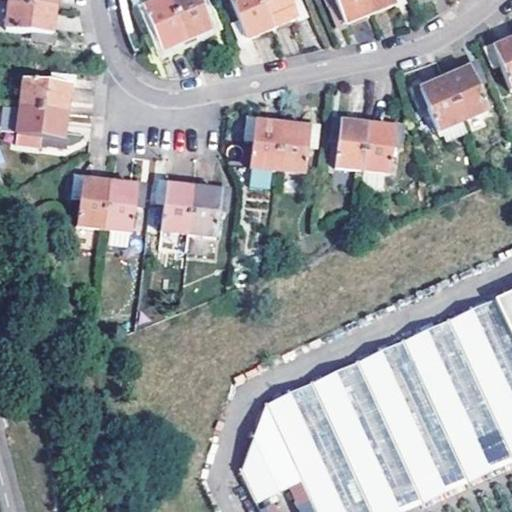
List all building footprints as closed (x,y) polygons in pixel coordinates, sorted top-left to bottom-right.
[(10,0),(9,6),(54,12),(55,0),(10,0)] [(196,0),(166,0),(167,2),(185,44),(213,32),(211,27),(214,26),(217,24),(213,14),(204,18),(196,0)] [(243,44),(271,33),(257,0),(229,0),(240,28),(237,30),(240,37),(243,44)] [(288,0),(257,0),(271,33),(301,20),(294,6),(291,7),(288,0)] [(340,30),(370,17),(362,0),(327,0),(331,8),(337,6),(339,13),(330,17),(336,31),(340,30)] [(362,0),(370,17),(398,5),(395,0),(362,0)] [(185,44),(167,2),(143,12),(154,40),(146,43),(149,53),(152,52),(155,51),(157,56),(185,44)] [(54,12),(9,6),(6,31),(35,35),(35,40),(42,41),(50,42),(54,12)] [(510,94),(511,93),(511,42),(488,53),(494,68),(499,67),(510,94)] [(494,68),(488,53),(485,54),(482,55),(488,71),(494,68)] [(472,71),(445,81),(463,124),(486,115),(474,87),(478,86),(475,78),(472,71)] [(463,124),(445,81),(416,93),(422,108),(425,107),(436,136),(462,125),(463,124)] [(20,109),(66,115),(70,85),(62,83),(54,82),(53,87),(23,83),(20,109)] [(66,115),(20,109),(16,136),(47,140),(47,144),(62,146),(66,115)] [(469,143),(462,125),(436,136),(438,139),(443,137),(449,151),(469,143)] [(277,175),(283,130),(252,126),(251,131),(248,130),(246,130),(244,140),(254,141),(250,171),(251,171),(249,190),(275,193),(277,175)] [(361,175),(367,129),(336,126),(335,133),(334,141),(338,142),(335,171),(361,175)] [(361,175),(384,178),(388,178),(391,149),(397,149),(398,140),(399,133),(367,129),(361,175)] [(277,175),(303,178),(307,147),(315,149),(317,139),(314,138),(312,138),(312,133),(283,130),(277,175)] [(382,194),(384,178),(361,175),(359,191),(382,194)] [(104,232),(109,187),(78,183),(76,197),(80,197),(76,229),(104,232)] [(109,187),(104,232),(130,235),(134,205),(144,206),(144,197),(142,196),(139,196),(140,190),(109,187)] [(188,237),(193,192),(161,188),(157,188),(155,203),(165,204),(159,251),(185,254),(188,237)] [(193,192),(188,237),(216,241),(219,211),(223,211),(224,203),(224,196),(193,192)] [(511,299),(270,409),(245,476),(259,508),(304,488),(315,511),(408,511),(511,464),(511,299)]
